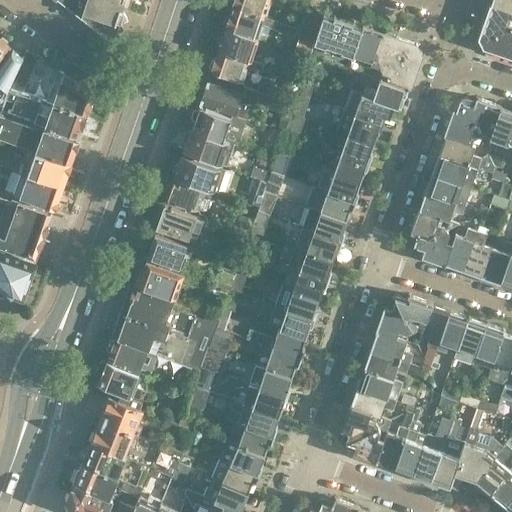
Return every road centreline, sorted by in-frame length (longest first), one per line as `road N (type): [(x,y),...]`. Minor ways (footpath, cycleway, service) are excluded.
road 1 (secondary): [(49,381),(151,94)]
road 2 (secondary): [(138,91),(65,298),(25,365)]
road 3 (residential): [(308,467),(376,263)]
road 4 (residential): [(376,263),(440,61)]
road 5 (residential): [(138,91),(11,0)]
road 6 (residential): [(444,511),(308,467)]
road 7 (residential): [(511,308),(376,263)]
road 8 (secondary): [(0,508),(49,381)]
